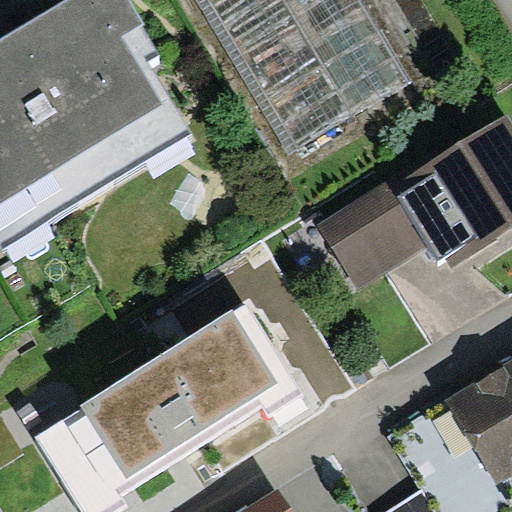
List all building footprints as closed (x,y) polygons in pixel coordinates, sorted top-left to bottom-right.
[(109,0),(95,0),(0,60),(0,250),(192,129),(109,0)] [(412,91),(359,0),(191,0),(286,160),(412,91)] [(511,230),(511,147),(503,133),(328,237),(357,285),(435,239),(452,267),(511,230)] [(251,311),(34,445),(76,511),(127,511),(307,401),(251,311)] [(511,480),(511,364),(387,435),(423,492),(390,511),(511,511),(511,499),(503,485),(511,480)]
